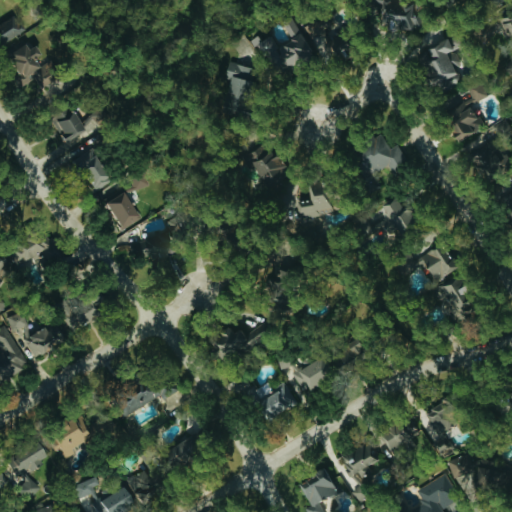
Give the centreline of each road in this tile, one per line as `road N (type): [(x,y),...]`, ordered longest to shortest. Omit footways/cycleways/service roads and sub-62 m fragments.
road 1 (tertiary): [(280,511),(156,321),(38,185),(0,121)]
road 2 (residential): [(186,511),(425,366),(511,335)]
road 3 (residential): [(511,287),(384,82)]
road 4 (residential): [(0,420),(197,293)]
